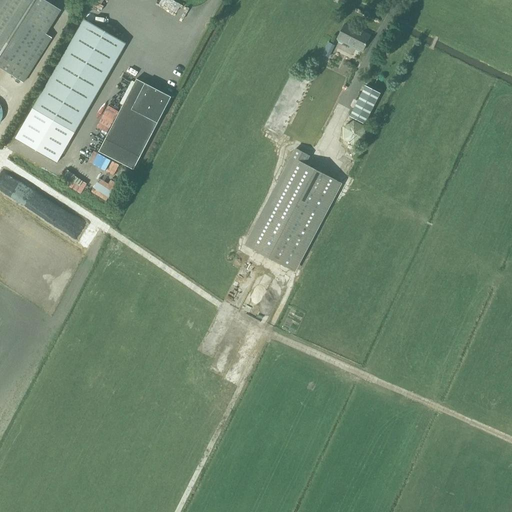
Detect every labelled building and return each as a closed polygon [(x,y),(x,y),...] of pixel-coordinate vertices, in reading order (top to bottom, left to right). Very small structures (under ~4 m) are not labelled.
[(0,0),(0,66),(23,81),(28,73),(51,38),(45,34),(61,11),(43,0),(0,0)] [(84,19),(15,139),(57,163),(126,44),(84,19)] [(362,52),(370,36),(356,28),(355,30),(344,24),(336,39),(343,43),(342,45),(347,47),(349,45),(362,52)] [(134,169),(171,96),(136,78),(99,152),(134,169)] [(365,86),(350,116),(364,123),(379,94),(365,86)] [(342,127),(343,140),(354,146),(365,139),(365,126),(354,120),(342,127)] [(293,270),(339,183),(299,162),(304,154),(297,150),(293,158),(291,158),(285,169),(286,169),(283,176),(284,177),(247,246),(293,270)]
